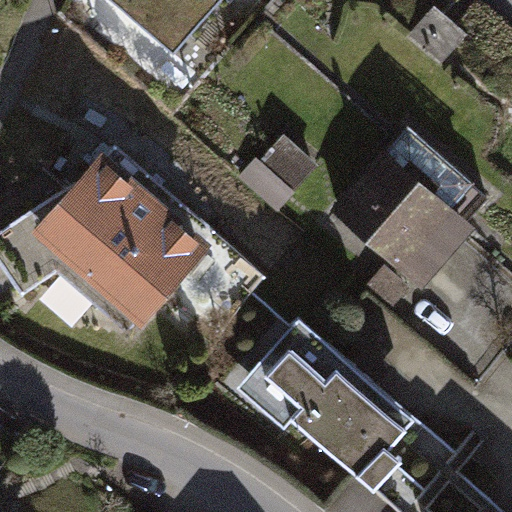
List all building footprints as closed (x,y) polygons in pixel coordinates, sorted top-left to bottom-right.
[(109,0),(167,51),(211,0),(109,0)] [(285,203),(320,155),(281,127),(246,174),(285,203)] [(469,228),(379,146),(325,205),(415,287),(469,228)] [(208,240),(100,147),(25,233),(133,326),(208,240)] [(413,410),(299,313),(250,371),(364,468),(413,410)]
